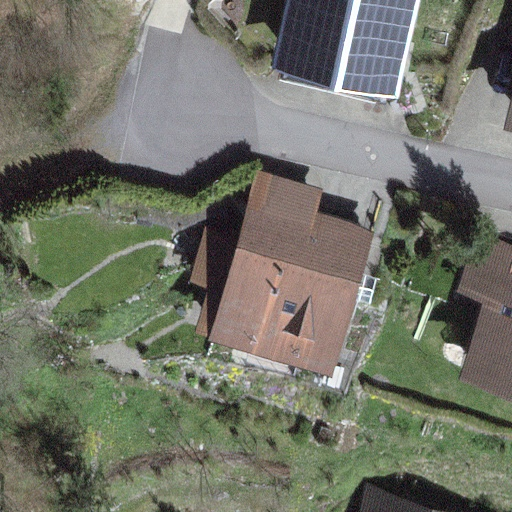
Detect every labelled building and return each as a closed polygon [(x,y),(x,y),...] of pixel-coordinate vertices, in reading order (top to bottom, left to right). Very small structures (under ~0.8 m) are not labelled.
[(301,0),(287,58),(390,84),(410,0),(301,0)] [(265,186),(224,328),(326,357),(361,235),(303,219),(309,199),(265,186)] [(214,303),(239,229),(211,219),(185,293),(214,303)] [(494,295),(472,367),(511,379),(511,256),(482,247),(469,288),(494,295)] [(415,511),(375,502),(372,511),(415,511)]
